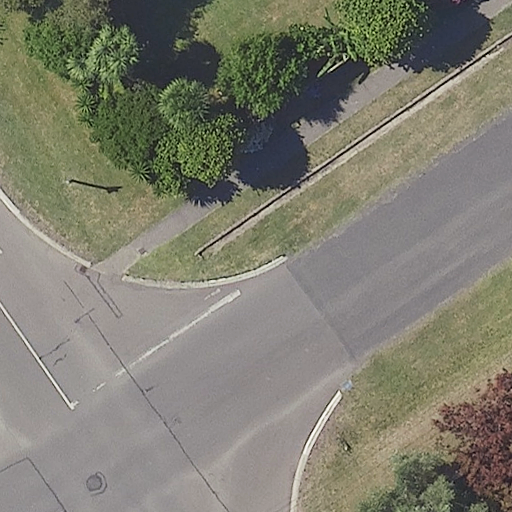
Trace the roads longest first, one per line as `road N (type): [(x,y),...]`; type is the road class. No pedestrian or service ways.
road 1 (residential): [(511,174),(106,453)]
road 2 (residential): [(106,453),(0,300)]
